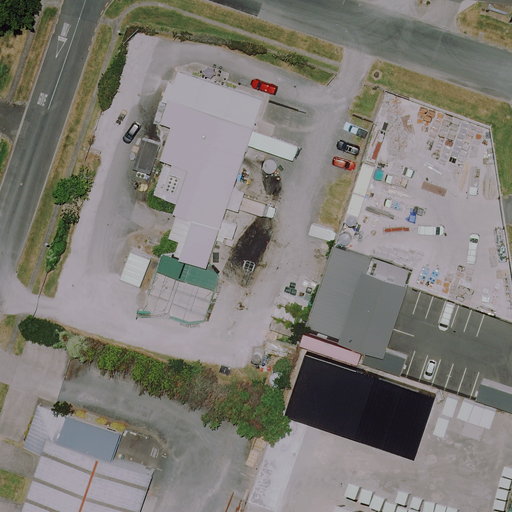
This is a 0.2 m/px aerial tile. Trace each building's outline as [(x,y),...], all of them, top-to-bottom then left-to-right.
[(207,272),(266,99),(177,69),(172,83),(168,81),(160,103),(166,105),(158,126),(169,130),(158,162),(171,167),(162,195),(178,201),(173,215),(176,217),(168,240),(179,243),(174,257),(179,259),(178,263),(207,272)] [(359,173),(348,206),(358,210),(370,177),(359,173)] [(367,256),(332,245),(305,325),(336,336),(358,268),(363,270),(367,256)] [(358,268),(336,336),(334,340),(379,355),(404,283),(363,270),(358,268)] [(383,351),(378,366),(418,379),(423,364),(383,351)] [(511,392),(474,380),(469,396),(511,409),(511,392)] [(55,427),(119,448),(128,421),(74,404),(72,408),(41,398),(28,441),(49,448),(55,427)] [(119,448),(55,427),(49,448),(25,511),(142,511),(159,462),(119,448)]
